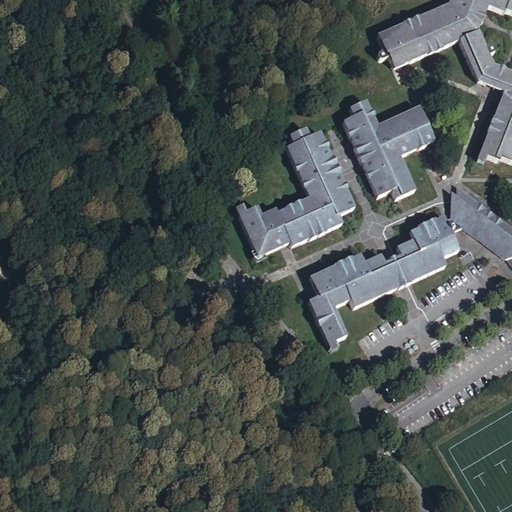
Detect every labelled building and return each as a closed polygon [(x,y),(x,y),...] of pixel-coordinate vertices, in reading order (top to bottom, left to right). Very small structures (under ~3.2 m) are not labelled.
[(511,0),(454,0),(455,0),(450,11),(379,43),(385,56),(383,57),(380,59),(379,60),(378,61),(378,62),(378,64),(379,65),(380,66),(382,66),(383,66),(390,63),(395,75),(407,70),(410,68),(461,46),(479,87),(505,97),(482,157),(489,160),(501,164),(502,162),(511,165),(511,76),(511,77),(505,74),(495,70),(491,60),(492,59),(493,58),(495,57),(497,56),(497,55),(497,53),(497,52),(496,51),(496,50),(495,50),(494,50),(491,50),(490,50),(488,51),(486,52),(484,53),(476,34),(481,20),(485,10),(502,17),(504,14),(511,16),(511,0)] [(436,146),(418,105),(377,123),(369,106),(353,114),(357,123),(347,128),(379,202),(393,196),(396,205),(415,196),(400,162),(425,151),(436,146)] [(296,150),(288,153),(311,205),(278,219),(276,215),(263,221),(259,213),(247,218),(240,221),(258,263),(288,251),(291,249),(293,253),(343,231),(339,221),(356,214),(323,137),(312,142),(308,133),(291,140),(296,150)] [(486,167),(489,160),(482,157),(479,164),(486,167)] [(469,198),(459,190),(458,201),(453,198),(452,222),(469,198)] [(511,229),(469,198),(452,222),(464,231),(507,263),(511,261),(511,229)] [(237,214),(240,221),(247,218),(244,211),(237,214)] [(310,308),(329,351),(337,348),(349,342),(337,317),(354,310),(355,314),(405,292),(448,273),(443,263),(460,255),(452,237),(446,224),(445,222),(411,238),(415,247),(390,258),(366,268),(362,260),(311,284),(320,304),(310,308)] [(464,231),(452,222),(446,224),(452,237),(464,231)] [(340,355),(337,348),(329,351),(332,358),(340,355)]
